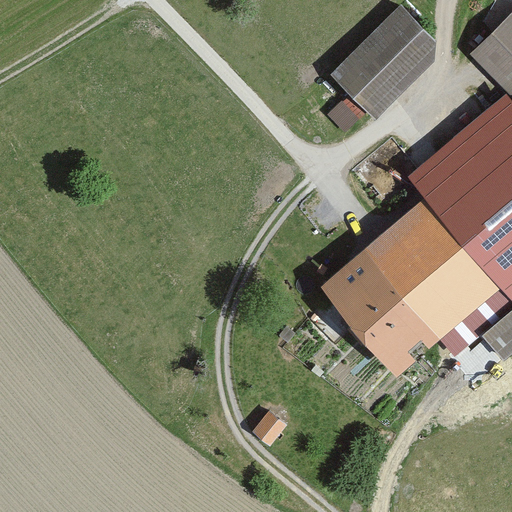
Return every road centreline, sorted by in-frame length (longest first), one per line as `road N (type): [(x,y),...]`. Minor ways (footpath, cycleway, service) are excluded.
road 1 (track): [(154,0),(288,142),(322,160),(348,150),(430,87),(442,58),(446,0)]
road 2 (track): [(327,511),(251,446),(226,394),(223,365),(240,278),(322,160)]
